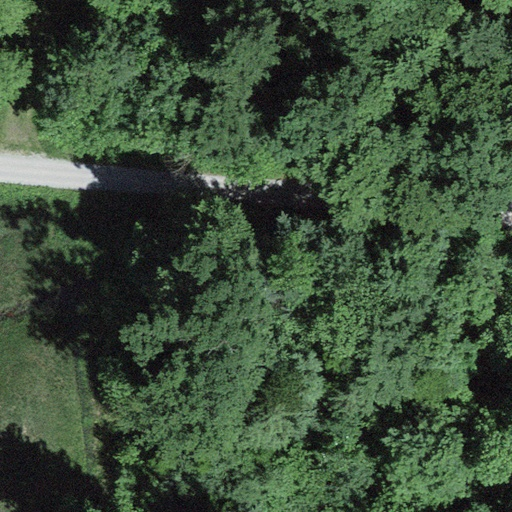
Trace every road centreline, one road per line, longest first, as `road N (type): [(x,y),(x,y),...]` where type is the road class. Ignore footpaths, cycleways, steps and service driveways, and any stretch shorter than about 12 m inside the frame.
road 1 (track): [(511,215),(0,168)]
road 2 (track): [(0,168),(42,0)]
